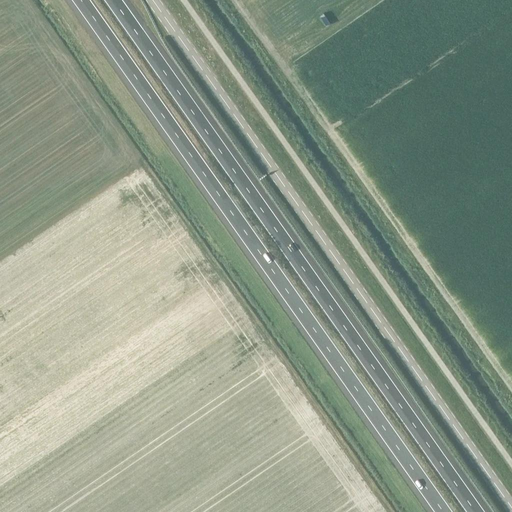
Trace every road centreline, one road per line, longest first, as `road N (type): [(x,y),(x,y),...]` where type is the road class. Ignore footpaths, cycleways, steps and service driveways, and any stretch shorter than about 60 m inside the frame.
road 1 (motorway): [(80,0),(442,511)]
road 2 (motorway): [(474,511),(112,0)]
road 3 (tertiary): [(511,508),(152,0)]
